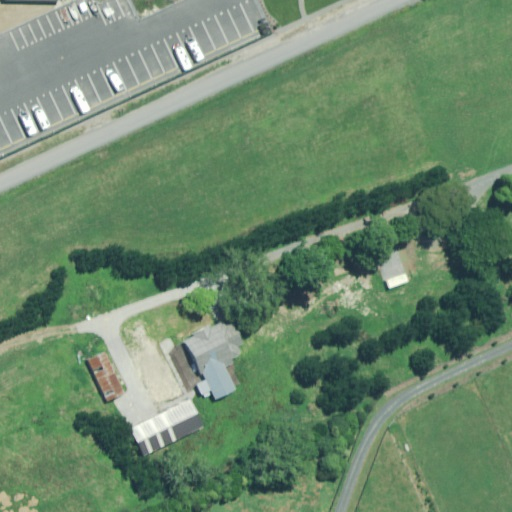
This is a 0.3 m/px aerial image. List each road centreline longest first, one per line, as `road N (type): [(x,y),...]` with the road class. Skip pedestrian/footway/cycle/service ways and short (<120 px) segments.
road 1 (residential): [(511,78),(329,40),(0,184)]
road 2 (residential): [(310,371),(511,263)]
road 3 (residential): [(110,478),(310,371)]
road 4 (residential): [(110,478),(35,330)]
road 5 (residential): [(310,371),(236,228)]
